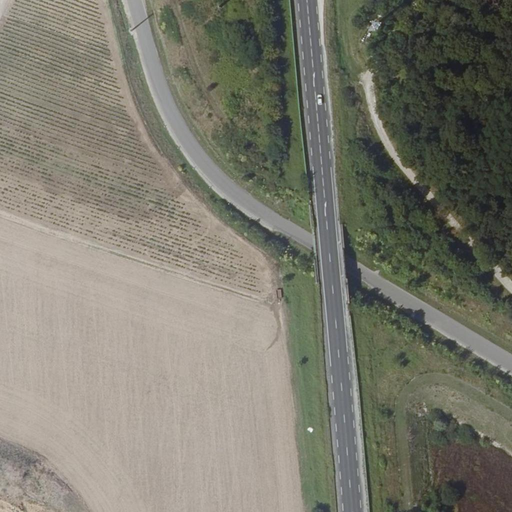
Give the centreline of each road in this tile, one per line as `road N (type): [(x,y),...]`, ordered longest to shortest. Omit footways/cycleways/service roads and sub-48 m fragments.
road 1 (residential): [(511,364),(222,183),(196,158),(161,98),(131,0)]
road 2 (primary): [(352,511),(307,0)]
road 3 (track): [(417,0),(372,80),(384,143),(511,283)]
